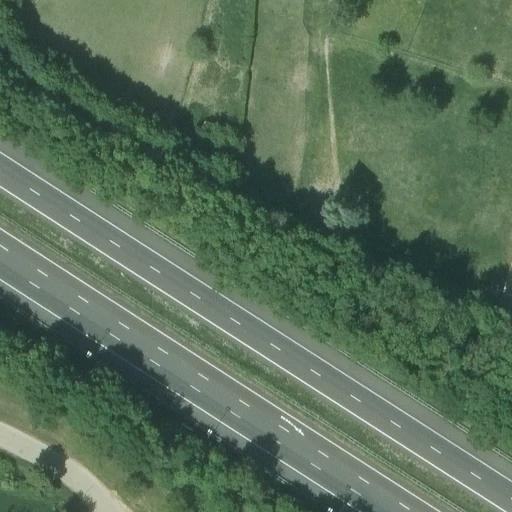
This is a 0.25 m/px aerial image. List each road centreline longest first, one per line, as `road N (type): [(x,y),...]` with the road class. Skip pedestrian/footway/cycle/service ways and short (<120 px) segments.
road 1 (motorway): [(511,492),(0,157)]
road 2 (motorway): [(0,255),(393,511)]
road 3 (tertiary): [(0,436),(67,472),(105,511)]
